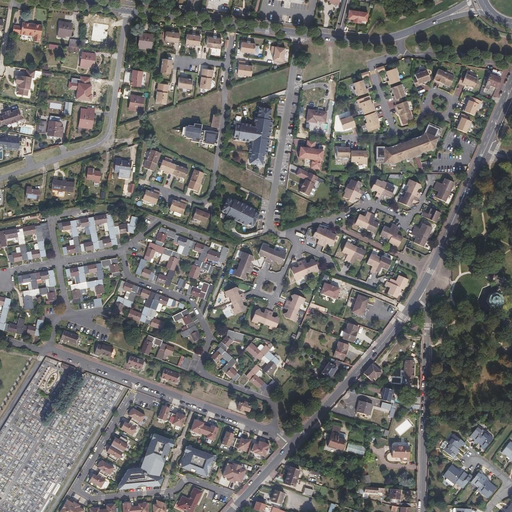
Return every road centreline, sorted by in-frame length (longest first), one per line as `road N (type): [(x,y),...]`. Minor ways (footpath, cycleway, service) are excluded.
road 1 (residential): [(242,499),(186,477),(161,492),(94,496),(76,485),(137,383)]
road 2 (residential): [(275,434),(276,402),(199,371),(211,337),(192,300),(132,278),(122,249)]
road 3 (residential): [(127,10),(107,136),(0,178)]
road 4 (residential): [(297,33),(269,222),(280,234),(299,228)]
road 5 (residential): [(420,511),(427,311),(416,298)]
road 6 (residential): [(228,64),(210,195),(195,202),(150,184)]
road 7 (primary): [(291,445),(416,298)]
road 8 (primary): [(416,298),(483,149)]
road 9 (residential): [(137,383),(275,434)]
road 10 (residential): [(326,219),(366,203),(408,222),(430,180)]
